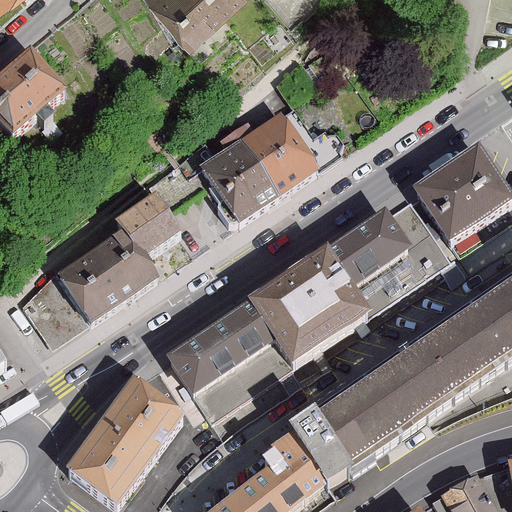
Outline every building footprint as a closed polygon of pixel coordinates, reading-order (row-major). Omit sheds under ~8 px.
[(0,0),(0,14),(19,0),(0,0)] [(239,0),(150,0),(188,44),(239,0)] [(267,0),(289,25),(318,0),(267,0)] [(69,95),(32,53),(0,80),(0,125),(14,141),(38,119),(46,127),(56,118),(50,112),(69,95)] [(329,53),(301,72),(321,100),(348,81),(329,53)] [(275,90),(294,118),(321,100),(301,72),(275,90)] [(279,118),(236,146),(276,206),(340,163),(338,159),(342,153),(335,144),(328,144),(325,140),(314,147),(294,118),(283,125),(279,118)] [(213,161),(199,171),(205,180),(210,187),(213,193),(210,195),(219,208),(218,214),(229,229),(238,230),(276,206),(236,146),(213,161)] [(415,193),(451,248),(511,208),(511,198),(481,150),(415,193)] [(190,157),(150,189),(157,199),(169,216),(210,187),(205,180),(199,171),(190,157)] [(169,216),(157,199),(118,225),(124,233),(143,262),(148,259),(161,250),(182,236),(169,216)] [(410,206),(171,365),(212,426),(451,266),(410,206)] [(163,281),(148,259),(143,262),(124,233),(55,280),(90,331),(163,281)] [(90,331),(55,280),(23,308),(53,353),(90,331)] [(511,362),(511,283),(312,422),(296,433),(335,489),(351,477),(354,481),(366,473),(377,465),(373,459),(426,422),(511,362)] [(97,440),(68,480),(112,511),(122,511),(187,424),(136,387),(106,429),(97,440)] [(303,511),(335,489),(296,433),(271,450),(277,458),(266,466),(272,473),(219,511),(303,511)] [(497,511),(477,476),(432,502),(438,511),(497,511)]
